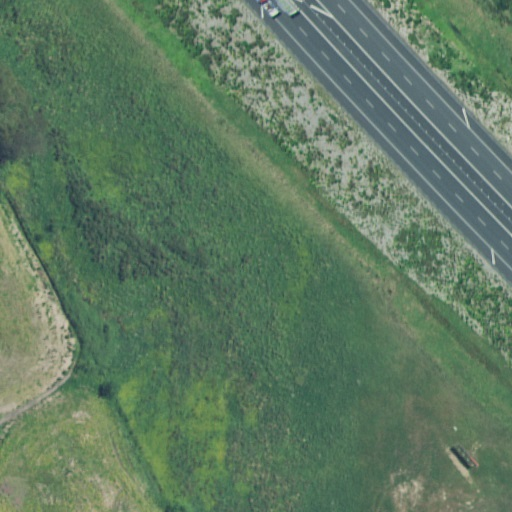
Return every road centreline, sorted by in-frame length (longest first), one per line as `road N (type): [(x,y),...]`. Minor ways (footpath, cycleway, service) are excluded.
road 1 (motorway): [(511,235),(288,0)]
road 2 (motorway): [(336,0),(511,179)]
